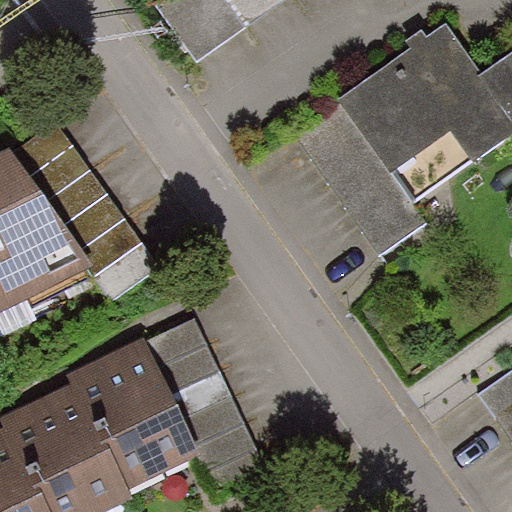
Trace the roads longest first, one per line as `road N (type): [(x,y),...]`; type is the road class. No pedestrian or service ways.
road 1 (residential): [(191,146),(421,484)]
road 2 (residential): [(191,146),(414,0)]
road 3 (residential): [(96,1),(191,146)]
road 4 (residential): [(96,1),(0,73)]
